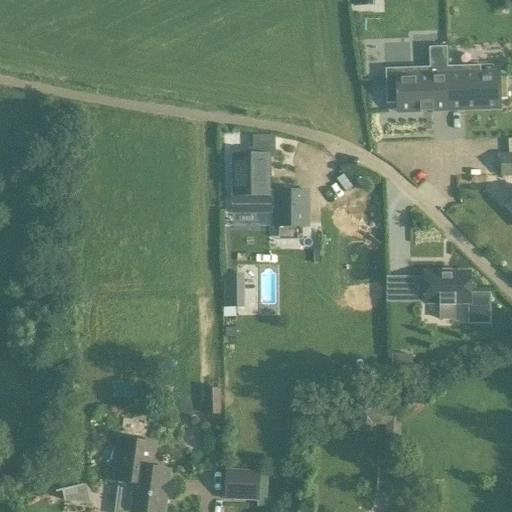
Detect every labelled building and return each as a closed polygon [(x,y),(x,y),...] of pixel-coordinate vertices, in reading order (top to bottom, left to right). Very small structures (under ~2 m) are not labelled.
[(432,103),(448,102),(447,68),(446,47),(428,48),(429,68),(410,69),(410,79),(385,80),(386,105),(398,104),(398,112),(432,110),(432,103)] [(480,66),(447,68),(448,102),(464,102),(465,109),(499,108),(498,100),(507,100),(506,75),(480,76),(480,66)] [(269,197),(269,157),(274,157),(274,137),(254,137),(254,155),(232,155),(232,197),(269,197)] [(511,155),(500,156),(501,177),(511,176),(511,155)] [(272,191),(272,228),(310,228),(310,190),(272,191)] [(471,272),(426,272),(426,276),(410,276),(410,296),(426,297),(426,302),(440,302),(440,306),(457,306),(457,302),(471,302),(471,272)] [(225,315),(241,315),(239,273),(223,274),(225,315)] [(204,390),(205,415),(223,414),(222,389),(204,390)] [(372,432),(373,425),(399,427),(400,410),(360,408),(359,431),(372,432)] [(150,468),(154,444),(120,440),(115,481),(133,483),(129,511),(164,511),(166,499),(171,500),(173,482),(168,481),(170,471),(150,468)] [(385,444),(384,464),(400,464),(401,445),(385,444)] [(415,511),(419,478),(394,476),(394,470),(379,468),(377,490),(402,492),(400,511),(415,511)] [(225,470),(224,500),(259,502),(260,471),(225,470)] [(85,484),(62,490),(65,501),(90,504),(85,484)]
